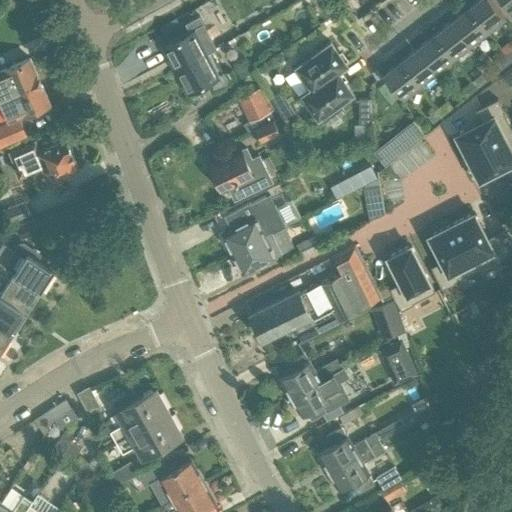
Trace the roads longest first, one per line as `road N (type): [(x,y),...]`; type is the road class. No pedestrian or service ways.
road 1 (residential): [(188,320),(90,39)]
road 2 (residential): [(286,511),(188,320)]
road 3 (residential): [(0,418),(70,373),(188,320)]
